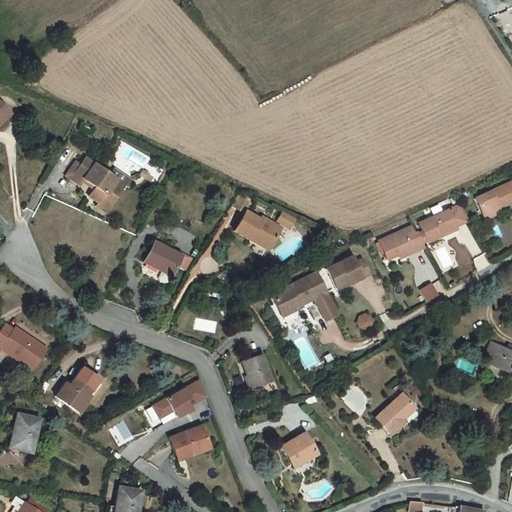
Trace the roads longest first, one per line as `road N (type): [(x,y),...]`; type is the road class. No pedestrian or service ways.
road 1 (residential): [(264,511),(199,362),(52,296),(13,257)]
road 2 (residential): [(511,262),(390,339)]
road 3 (unclassified): [(366,511),(413,498),(488,511)]
